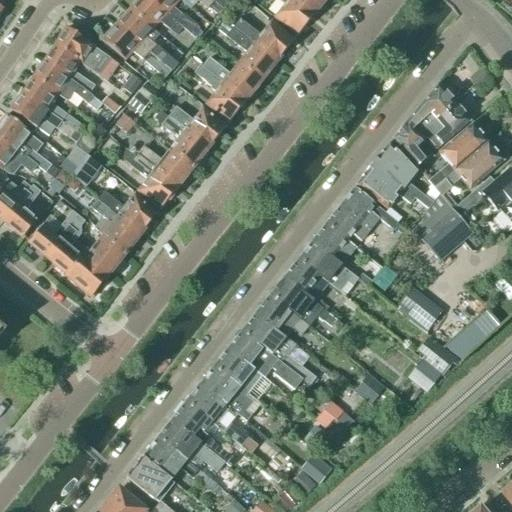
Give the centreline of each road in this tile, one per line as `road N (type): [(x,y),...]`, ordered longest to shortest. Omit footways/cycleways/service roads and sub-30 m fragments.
road 1 (residential): [(71,511),(476,17)]
road 2 (unclassified): [(109,359),(391,0)]
road 3 (unclassified): [(0,496),(109,359)]
road 4 (residential): [(109,359),(0,261)]
